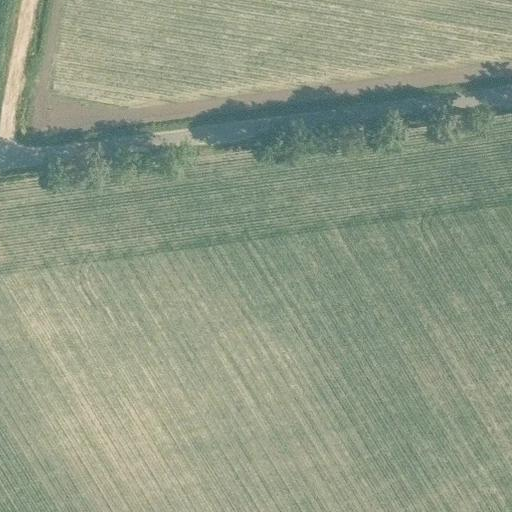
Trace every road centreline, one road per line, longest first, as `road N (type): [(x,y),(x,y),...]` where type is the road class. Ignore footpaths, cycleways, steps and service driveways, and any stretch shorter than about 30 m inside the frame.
road 1 (unclassified): [(0,161),(511,95)]
road 2 (track): [(3,161),(30,0)]
